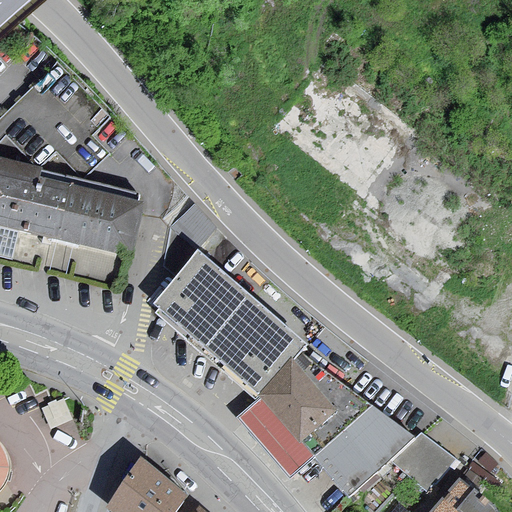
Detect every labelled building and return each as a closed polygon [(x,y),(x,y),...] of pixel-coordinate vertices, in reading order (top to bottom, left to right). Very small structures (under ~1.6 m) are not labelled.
[(0,225),(49,238),(131,258),(146,200),(0,163),(0,225)] [(215,229),(193,205),(173,227),(197,248),(215,229)] [(293,336),(251,299),(203,257),(182,281),(160,307),(241,379),(255,394),(259,397),(261,399),(242,417),(291,476),(314,455),(329,471),(351,498),(394,461),(430,491),(458,461),(450,455),(439,447),(423,435),(417,441),(374,410),(300,352),(306,344),(293,336)] [(0,493),(8,480),(2,456),(0,453),(0,493)] [(203,511),(201,511),(177,511),(186,501),(179,496),(143,469),(113,509),(117,511),(203,511)] [(434,511),(457,511),(474,491),(461,480),(434,511)] [(486,504),(495,511),(511,511),(511,495),(501,486),(486,504)]
